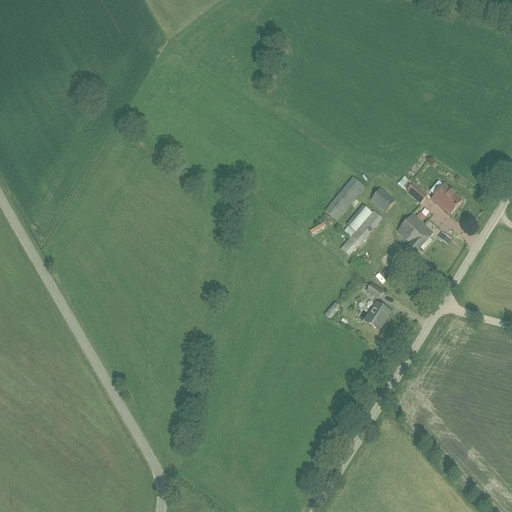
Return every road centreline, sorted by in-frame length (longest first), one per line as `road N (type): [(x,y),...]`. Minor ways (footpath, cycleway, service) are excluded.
road 1 (unclassified): [(314,511),(511,189)]
road 2 (unclassified): [(160,511),(150,456),(0,197)]
